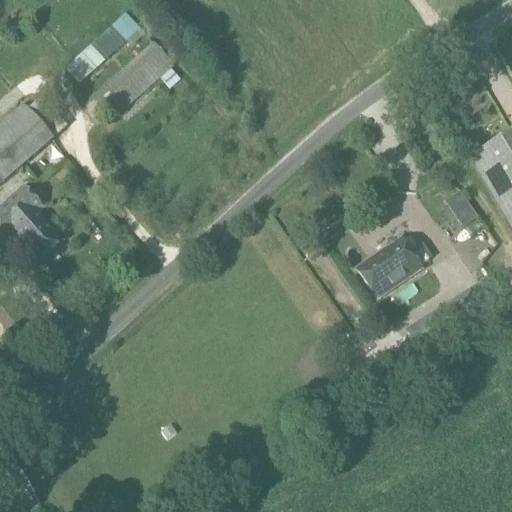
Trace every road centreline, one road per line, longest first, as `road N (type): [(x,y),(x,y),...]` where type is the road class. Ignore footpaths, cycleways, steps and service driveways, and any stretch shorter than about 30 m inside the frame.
road 1 (unclassified): [(0,427),(71,381),(380,100),(511,13)]
road 2 (unknown): [(0,106),(20,99),(44,112),(175,287)]
road 3 (unknown): [(79,374),(0,275)]
